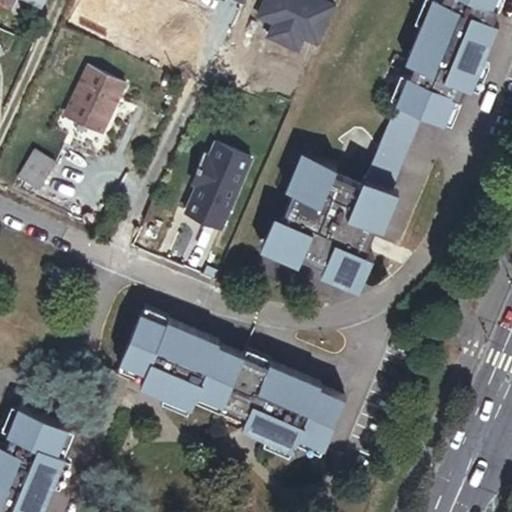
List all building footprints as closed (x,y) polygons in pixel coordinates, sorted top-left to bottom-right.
[(19,0),(42,10),(46,0),(19,0)] [(255,25),(261,0),(168,0),(168,1),(255,25)] [(413,84),(382,158),(406,168),(426,120),(445,127),(455,101),(460,103),(466,89),(472,92),(499,27),(493,25),(497,15),(492,12),(496,0),(449,0),(447,8),(438,5),(412,69),(421,72),(416,85),(413,84)] [(101,136),(126,89),(94,72),(68,118),(101,136)] [(255,167),(219,151),(213,165),(207,162),(202,175),(204,176),(197,192),(200,193),(189,219),(225,235),(255,167)] [(42,190),(56,164),(34,152),(20,178),(42,190)] [(406,168),(382,158),(376,173),(400,183),(406,168)] [(329,179),(296,260),(366,289),(377,261),(369,258),(400,183),(376,173),(370,188),(367,187),(364,194),(337,183),(340,175),(312,164),(309,171),(329,179)] [(269,249),(296,260),(329,179),(309,171),(287,225),(280,222),(269,249)] [(57,263),(50,284),(68,291),(76,271),(57,263)] [(144,303),(124,353),(150,364),(145,376),(195,396),(200,383),(253,403),(248,417),(297,436),(302,423),(329,433),(348,384),(322,373),(324,370),(273,350),(271,354),(220,333),(221,329),(172,309),(170,314),(144,303)] [(0,511),(29,511),(32,506),(44,511),(67,448),(60,444),(70,419),(21,400),(11,425),(14,426),(10,438),(0,434),(0,511)]
